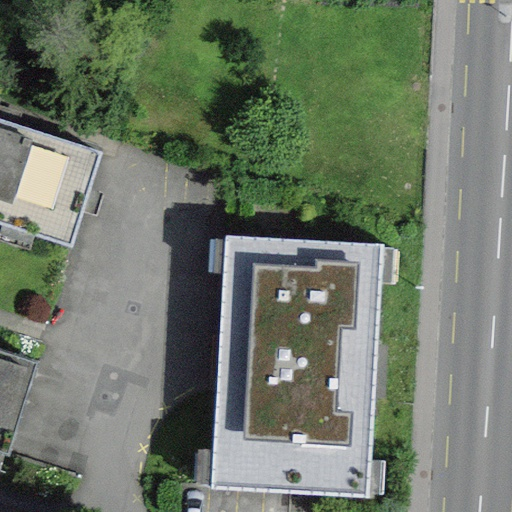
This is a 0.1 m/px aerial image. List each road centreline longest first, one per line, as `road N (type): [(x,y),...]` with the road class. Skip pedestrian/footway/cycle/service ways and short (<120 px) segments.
road 1 (primary): [(505,0),(491,318)]
road 2 (primary): [(491,318),(478,511)]
